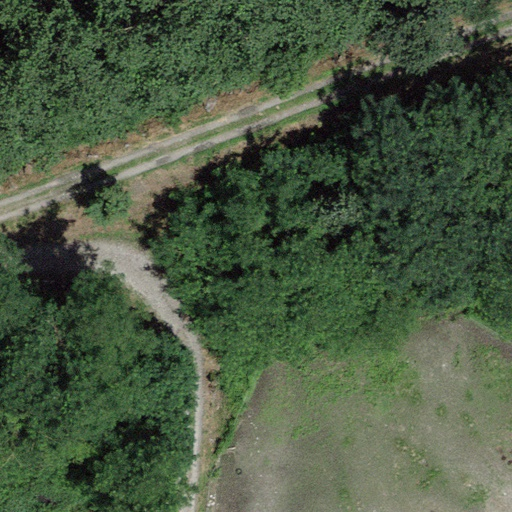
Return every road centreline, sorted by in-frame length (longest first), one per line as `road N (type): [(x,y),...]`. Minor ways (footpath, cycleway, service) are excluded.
road 1 (track): [(0,210),(511,23)]
road 2 (track): [(0,260),(128,266),(165,295),(180,323),(187,400),(176,511)]
